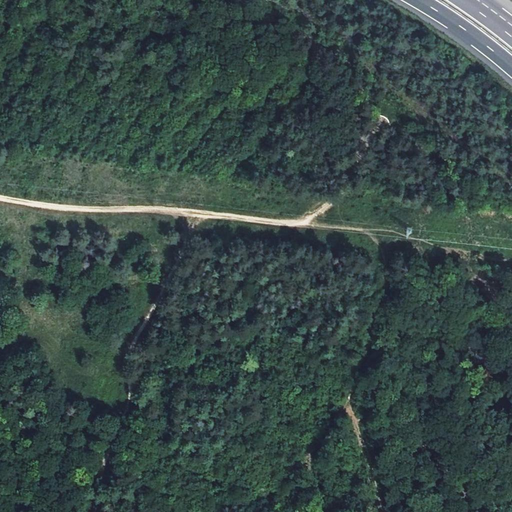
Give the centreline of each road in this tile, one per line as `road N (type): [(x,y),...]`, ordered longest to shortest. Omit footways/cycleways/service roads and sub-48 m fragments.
road 1 (track): [(96,511),(135,347),(198,215)]
road 2 (track): [(198,215),(0,197)]
road 3 (track): [(385,115),(356,155),(349,181),(291,223)]
road 4 (motorway): [(410,0),(443,17),(511,76)]
